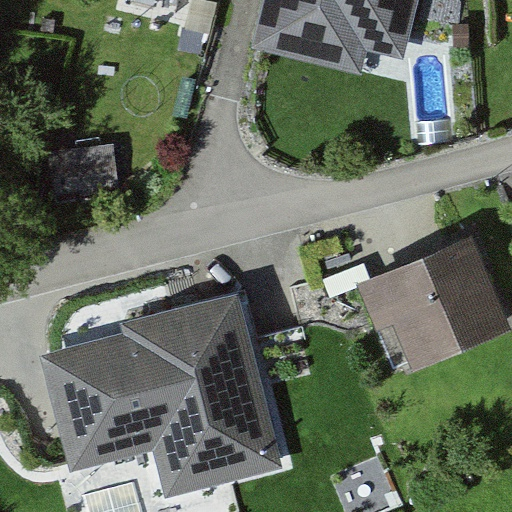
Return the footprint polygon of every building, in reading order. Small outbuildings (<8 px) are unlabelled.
[(192,0),(134,0),(189,14),(192,0)] [(422,0),(265,0),(253,52),(363,79),(368,57),(406,66),(422,0)] [(116,148),(49,156),(54,197),(121,189),(116,148)] [(472,244),(357,292),(376,337),(395,330),(414,375),(510,336),(472,244)] [(124,338),(37,361),(68,481),(152,459),(164,507),(287,475),(241,298),(122,329),(124,338)]
